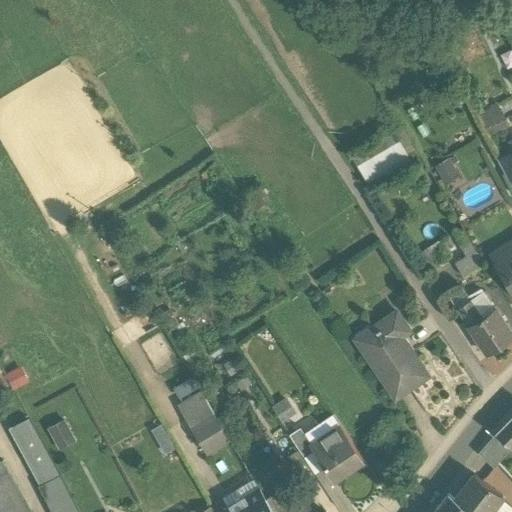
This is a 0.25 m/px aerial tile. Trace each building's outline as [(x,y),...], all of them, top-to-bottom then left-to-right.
[(497,111),(479,120),(490,143),(507,134),(497,111)] [(394,139),(352,165),(368,193),(411,168),(394,139)] [(511,157),(498,165),(511,191),(511,157)] [(447,166),(435,173),(444,189),(457,182),(447,166)] [(279,223),(266,201),(254,208),(267,230),(279,223)] [(464,237),(454,243),(465,263),(453,270),(462,284),(484,270),(464,237)] [(447,244),(419,261),(426,273),(454,257),(447,244)] [(511,248),(492,260),(511,293),(511,248)] [(469,307),(458,314),(469,331),(480,324),(469,307)] [(469,331),(468,332),(487,360),(511,343),(511,341),(494,315),(480,324),(469,331)] [(397,316),(372,333),(377,339),(361,350),(396,402),(428,380),(401,341),(409,335),(397,316)] [(35,403),(24,383),(13,389),(23,409),(35,403)] [(201,397),(179,410),(193,433),(214,420),(201,397)] [(285,406),(272,414),(280,427),(293,419),(285,406)] [(214,420),(193,433),(208,457),(229,444),(214,420)] [(74,511),(59,481),(28,424),(8,435),(39,491),(37,491),(47,511),(74,511)] [(511,453),(511,452),(511,429),(509,426),(496,438),(511,453)] [(78,448),(68,428),(54,434),(64,455),(78,448)] [(310,450),(308,451),(312,456),(331,485),(347,475),(343,470),(359,459),(340,430),(310,450)] [(298,433),(289,439),(303,462),(312,456),(308,451),(310,450),(298,433)] [(511,453),(496,438),(478,458),(494,473),(497,469),(511,453)] [(27,511),(2,466),(0,467),(0,511),(27,511)] [(502,501),(474,479),(455,504),(454,504),(463,511),(494,511),(501,503),(502,501)] [(269,511),(265,504),(259,495),(231,511),(269,511)] [(285,511),(277,497),(265,504),(269,511),(285,511)] [(448,499),(438,511),(463,511),(454,504),(455,504),(448,499)] [(511,511),(501,503),(494,511),(511,511)]
